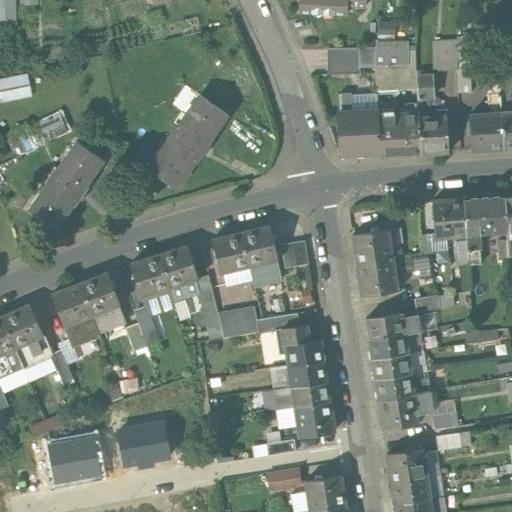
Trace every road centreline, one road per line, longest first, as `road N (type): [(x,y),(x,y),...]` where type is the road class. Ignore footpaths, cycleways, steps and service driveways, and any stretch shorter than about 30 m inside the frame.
road 1 (residential): [(32,511),(31,505),(362,450)]
road 2 (residential): [(321,194),(117,255),(0,304)]
road 3 (residential): [(321,194),(362,450)]
road 4 (residential): [(252,0),(321,194)]
road 5 (residential): [(511,176),(321,194)]
